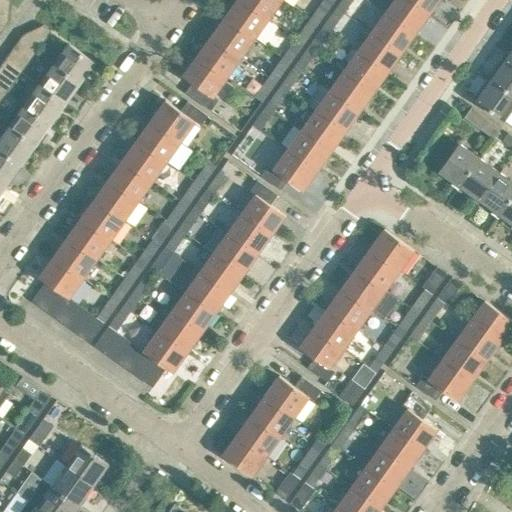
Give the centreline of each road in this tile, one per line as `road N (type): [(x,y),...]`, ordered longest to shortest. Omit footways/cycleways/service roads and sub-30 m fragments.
road 1 (residential): [(179,448),(366,185)]
road 2 (residential): [(0,252),(166,20)]
road 3 (residential): [(497,0),(366,185)]
road 4 (residential): [(166,438),(0,319)]
road 5 (residential): [(511,288),(366,185)]
road 6 (residential): [(431,511),(511,396)]
